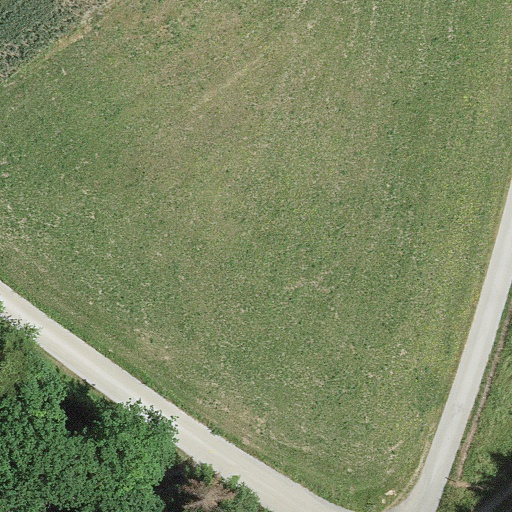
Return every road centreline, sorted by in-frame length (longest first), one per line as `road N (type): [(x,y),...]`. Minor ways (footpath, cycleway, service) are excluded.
road 1 (track): [(0,298),(301,511)]
road 2 (track): [(419,511),(511,213)]
road 3 (track): [(262,489),(0,504)]
